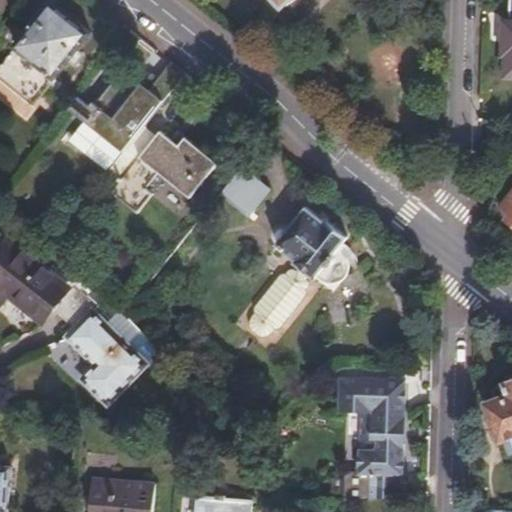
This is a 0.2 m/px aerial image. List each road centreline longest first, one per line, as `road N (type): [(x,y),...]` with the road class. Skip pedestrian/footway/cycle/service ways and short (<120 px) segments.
road 1 (tertiary): [(455,252),(150,0)]
road 2 (residential): [(443,511),(455,252)]
road 3 (residential): [(455,252),(462,0)]
